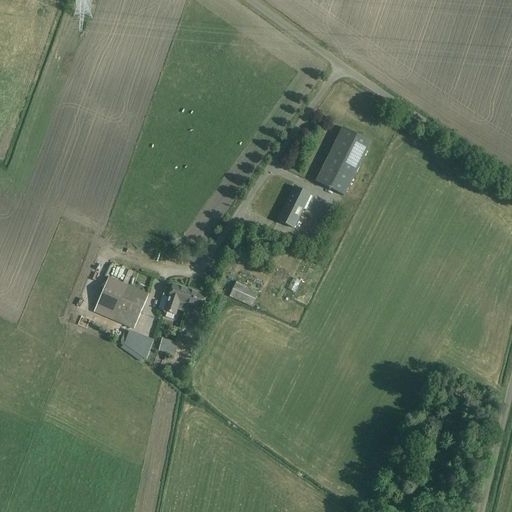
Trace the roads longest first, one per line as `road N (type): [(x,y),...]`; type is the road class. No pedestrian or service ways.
road 1 (unclassified): [(511,191),(242,0)]
road 2 (unknown): [(335,66),(206,258)]
road 3 (unclassified): [(482,511),(511,388)]
